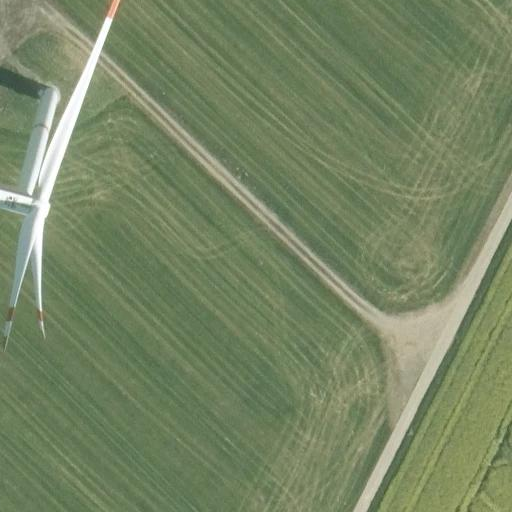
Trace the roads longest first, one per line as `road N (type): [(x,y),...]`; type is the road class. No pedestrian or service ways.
road 1 (track): [(436,355),(373,318),(46,17)]
road 2 (track): [(359,511),(511,201)]
